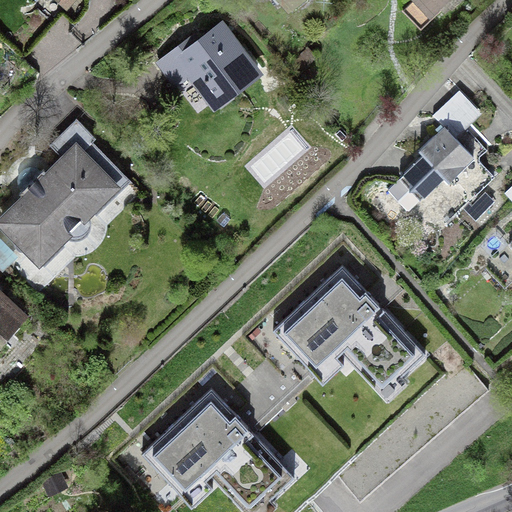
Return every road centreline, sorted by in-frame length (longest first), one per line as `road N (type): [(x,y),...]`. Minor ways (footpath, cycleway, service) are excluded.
road 1 (residential): [(0,493),(336,188),(454,51),(510,0)]
road 2 (residential): [(0,134),(155,0)]
